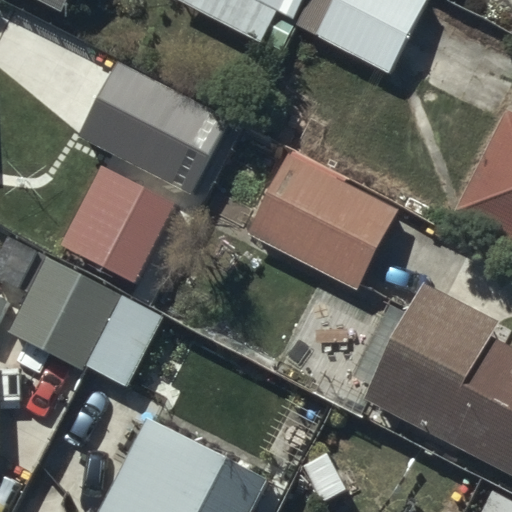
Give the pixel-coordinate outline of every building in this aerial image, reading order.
[(303,0),(193,0),(281,44),(303,0)] [(310,0),(300,20),(389,69),(426,0),(310,0)] [(118,57),(81,128),(193,185),(230,114),(118,57)] [(511,105),(460,203),(511,230),(511,105)] [(287,154),(251,226),(363,283),(400,211),(287,154)] [(106,164),(65,242),(140,281),(181,202),(106,164)] [(0,272),(31,288),(11,327),(85,365),(123,290),(11,233),(0,255),(0,272)] [(511,464),(511,348),(487,336),(497,317),(422,281),(367,394),(511,464)] [(0,315),(9,298),(0,293),(0,315)] [(164,313),(127,294),(91,361),(128,381),(164,313)] [(150,413),(100,511),(243,511),(265,470),(150,413)] [(344,485),(326,451),(305,462),(323,496),(344,485)] [(511,511),(511,496),(494,487),(480,511),(511,511)]
